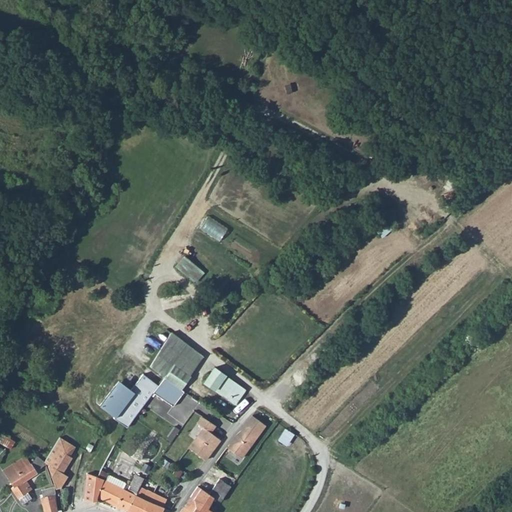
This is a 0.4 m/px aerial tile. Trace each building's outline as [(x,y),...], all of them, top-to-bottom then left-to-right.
[(208,214),(200,227),(221,240),(229,227),(208,214)] [(185,254),(176,265),(196,282),(205,271),(185,254)] [(163,378),(180,389),(202,357),(171,333),(149,369),(163,378)] [(201,380),(232,403),(243,388),(212,365),(201,380)] [(153,393),(157,386),(141,375),(128,392),(115,382),(96,408),(126,429),(153,393)] [(180,389),(163,378),(157,386),(153,393),(173,407),(183,392),(180,389)] [(267,421),(254,412),(241,426),(236,430),(227,443),(245,455),(267,421)] [(206,425),(192,446),(208,457),(222,435),(212,429),(217,422),(204,414),(199,420),(206,425)] [(75,445),(60,436),(46,460),(48,462),(53,473),(56,479),(59,485),(63,485),(69,474),(63,471),(73,455),(70,454),(75,445)] [(4,440),(0,443),(0,447),(5,453),(11,446),(4,440)] [(32,458),(27,450),(5,466),(17,484),(14,486),(20,496),(30,490),(24,480),(36,472),(36,470),(48,462),(46,460),(39,454),(32,458)] [(107,479),(101,494),(130,508),(141,486),(145,478),(138,475),(130,490),(114,482),(119,473),(124,475),(129,467),(116,460),(111,470),(107,479)] [(96,473),(87,497),(95,499),(98,500),(101,494),(107,479),(96,473)] [(223,478),(214,492),(218,495),(225,500),(234,485),(223,478)] [(200,484),(192,495),(197,497),(198,504),(195,509),(199,511),(216,511),(218,510),(212,505),(218,495),(214,492),(200,484)] [(168,499),(141,486),(130,508),(137,511),(169,511),(172,510),(165,506),(168,499)] [(44,508),(45,511),(60,511),(61,506),(59,497),(58,487),(45,488),(46,494),(42,495),(44,508)]
